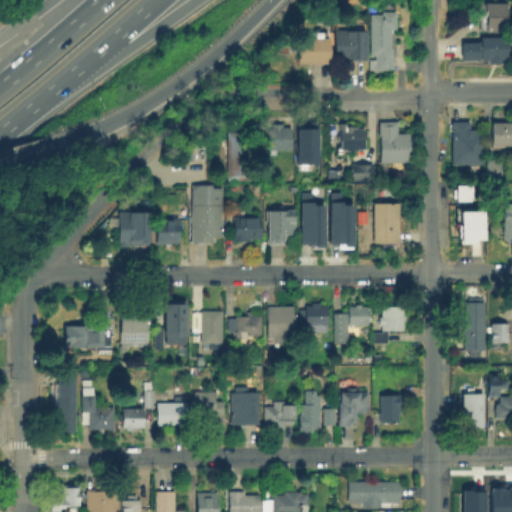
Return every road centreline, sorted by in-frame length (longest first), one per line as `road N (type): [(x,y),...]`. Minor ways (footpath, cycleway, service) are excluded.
road 1 (residential): [(430,95),(228,94),(119,178),(48,261)]
road 2 (residential): [(511,456),(111,458)]
road 3 (residential): [(430,272),(76,273),(48,261)]
road 4 (motorway): [(61,143),(106,127),(181,81),(265,0)]
road 5 (residential): [(430,272),(432,511)]
road 6 (residential): [(24,296),(24,511)]
road 7 (residential): [(430,95),(430,272)]
road 8 (motorway): [(55,85),(196,0)]
road 9 (motorway): [(98,0),(0,82)]
road 10 (motorway): [(55,85),(150,0)]
